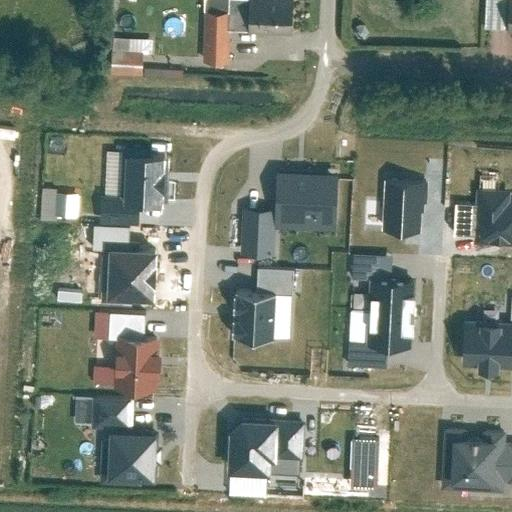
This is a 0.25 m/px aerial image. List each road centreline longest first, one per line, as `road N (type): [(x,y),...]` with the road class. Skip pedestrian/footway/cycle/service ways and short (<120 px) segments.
road 1 (residential): [(330,60),(315,103),(286,132),(221,151),(202,171),(193,380)]
road 2 (residential): [(428,391),(193,380)]
road 3 (residential): [(435,161),(428,391)]
road 4 (residential): [(330,60),(511,69)]
